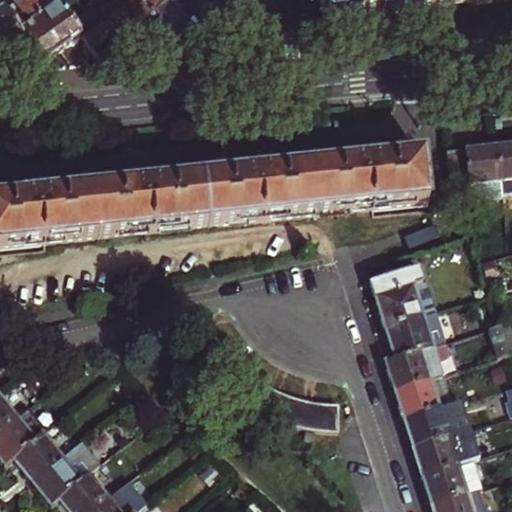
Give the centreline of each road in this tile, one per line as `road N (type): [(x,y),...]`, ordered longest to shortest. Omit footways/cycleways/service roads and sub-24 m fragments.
road 1 (residential): [(398,511),(324,280),(41,348),(0,366)]
road 2 (tertiary): [(0,117),(286,88)]
road 3 (tertiary): [(286,88),(511,63)]
